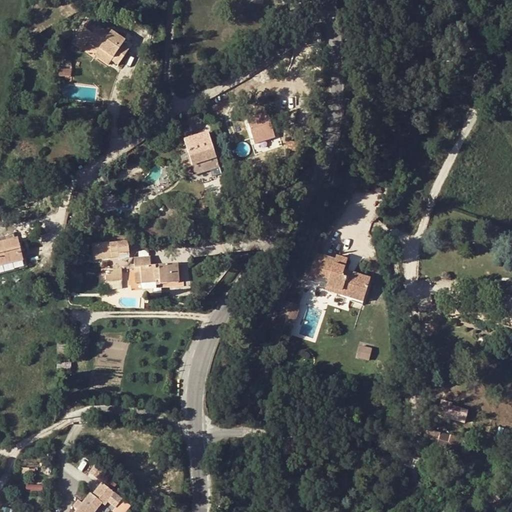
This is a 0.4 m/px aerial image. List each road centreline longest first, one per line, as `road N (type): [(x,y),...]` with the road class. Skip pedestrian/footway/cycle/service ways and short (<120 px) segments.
road 1 (residential): [(197,433),(264,432),(412,461),(420,378),(408,265),(436,185),(511,63)]
road 2 (tertiary): [(197,433),(195,388),(214,327),(332,142),(341,89),(333,16)]
road 3 (residential): [(333,16),(166,113),(71,185)]
road 4 (residential): [(0,452),(83,412),(120,408),(197,433)]
